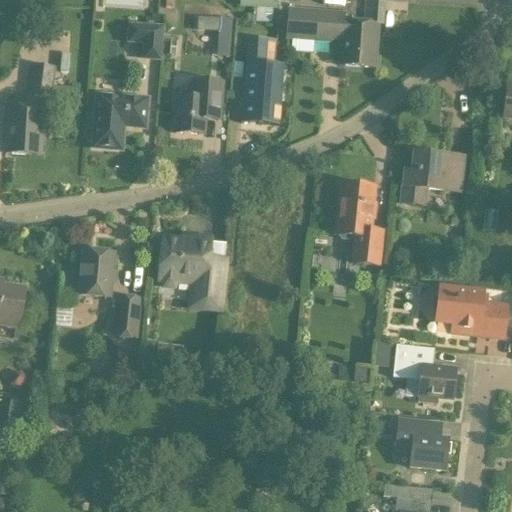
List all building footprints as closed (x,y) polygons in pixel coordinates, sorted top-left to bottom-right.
[(276,0),(238,0),(238,8),(276,11),(276,0)] [(364,0),(362,24),(344,22),(345,14),(287,9),(285,41),(330,44),(330,42),(340,43),(338,67),(374,70),(378,25),(383,26),(385,0),(364,0)] [(219,33),(218,46),(230,47),(232,20),(220,19),(219,33)] [(141,46),(140,62),(160,63),(163,27),(127,25),(125,45),(141,46)] [(246,50),(241,123),(270,126),(271,108),(280,108),(283,69),(263,67),(264,52),(246,50)] [(28,95),(23,109),(7,108),(4,155),(40,157),(43,110),(51,111),(51,109),(77,110),(79,89),(50,87),(51,68),(32,67),(28,95)] [(177,99),(174,135),(202,137),(203,121),(218,122),(221,84),(192,82),(191,100),(177,99)] [(502,121),(511,121),(511,87),(505,87),(502,121)] [(97,99),(93,149),(119,151),(121,127),(143,129),(145,103),(97,99)] [(423,207),(424,191),(458,195),(462,160),(436,157),(413,154),(411,172),(404,172),(400,205),(423,207)] [(336,237),(353,239),(350,266),(379,269),(383,233),(369,231),(373,188),(341,185),(336,237)] [(226,260),(208,258),(210,241),(188,239),(187,243),(162,240),(158,282),(188,285),(186,312),(221,315),(226,260)] [(108,299),(112,256),(83,253),(79,296),(108,299)] [(0,322),(18,325),(24,290),(0,286),(0,322)] [(508,307),(482,303),(483,294),(438,289),(434,325),(450,326),(449,335),(478,339),(478,340),(503,343),(508,307)] [(142,299),(114,297),(110,339),(138,342),(142,299)] [(391,379),(419,383),(417,399),(450,402),(454,371),(431,368),(433,351),(395,347),(391,379)] [(24,426),(24,400),(10,400),(10,425),(24,426)] [(392,455),(411,457),(409,469),(443,474),(448,443),(423,439),(425,423),(397,419),(392,455)] [(429,511),(431,492),(383,487),(382,499),(395,500),(394,511),(429,511)]
